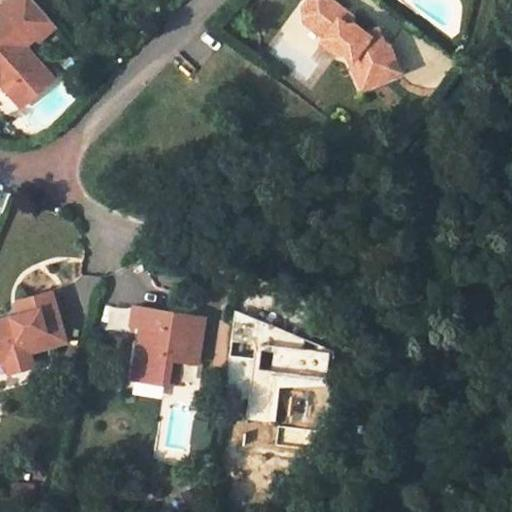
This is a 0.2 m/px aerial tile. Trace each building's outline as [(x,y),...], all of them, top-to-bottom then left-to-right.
[(57,23),(37,0),(8,0),(2,6),(6,10),(1,15),(0,14),(0,74),(4,79),(27,102),(57,72),(22,36),(30,29),(38,32),(41,36),(57,23)] [(347,12),(331,0),(310,0),(303,10),(306,23),(325,37),(321,43),(337,55),(345,54),(355,60),(355,66),(353,67),(363,90),(400,72),(388,46),(384,44),(377,30),(366,34),(355,24),(348,25),(341,20),(347,12)] [(0,329),(0,361),(27,353),(51,347),(65,343),(51,294),(17,303),(20,316),(11,319),(13,326),(0,329)] [(151,331),(155,311),(133,306),(129,326),(148,330),(151,331)] [(202,320),(155,311),(151,331),(148,330),(147,340),(137,338),(128,380),(162,387),(163,383),(167,361),(177,363),(193,366),(202,320)] [(230,335),(254,346),(256,321),(233,311),(230,335)] [(0,322),(0,329),(13,326),(11,319),(0,322)] [(328,351),(256,321),(254,346),(245,417),(268,421),(276,354),(324,375),(328,351)] [(51,347),(27,353),(31,368),(55,361),(51,347)] [(177,363),(167,361),(163,383),(173,385),(177,363)]
